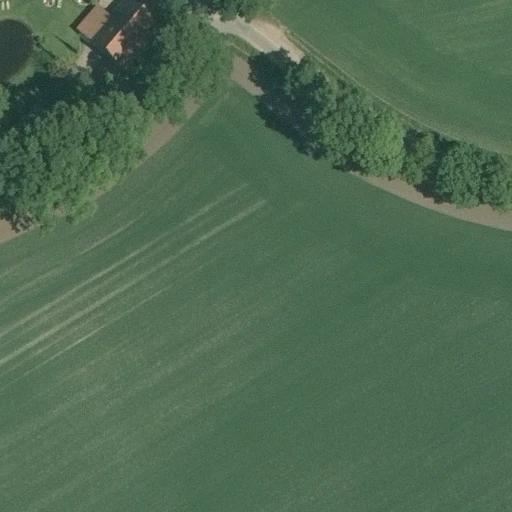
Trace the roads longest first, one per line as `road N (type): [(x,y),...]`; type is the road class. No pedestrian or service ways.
road 1 (unclassified): [(210,12),(432,165),(511,189)]
road 2 (unclassified): [(0,183),(128,102),(210,12)]
